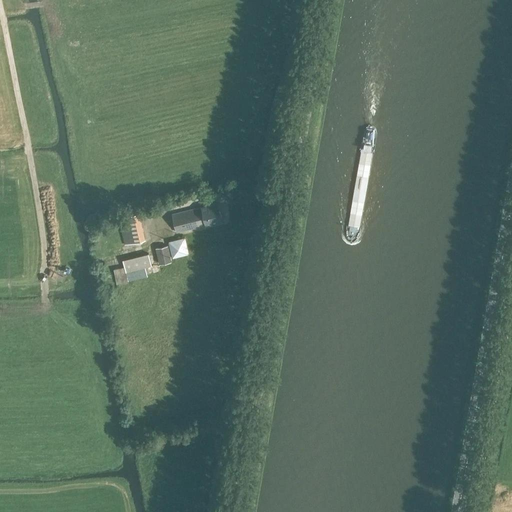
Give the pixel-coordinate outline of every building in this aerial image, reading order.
[(177,232),(223,220),(219,202),(172,214),(177,232)] [(125,245),(145,240),(139,213),(118,217),(125,245)] [(174,256),(190,252),(186,235),(169,240),(174,256)] [(160,263),(172,261),(168,245),(156,248),(160,263)] [(126,272),(145,267),(152,265),(149,253),(123,259),(126,272)]
